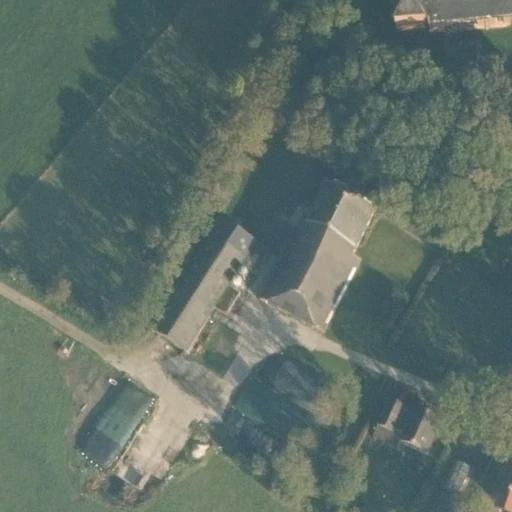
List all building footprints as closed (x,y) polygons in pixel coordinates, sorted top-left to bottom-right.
[(511,0),(415,0),(394,2),(396,33),(429,30),(430,36),(432,35),(432,34),(459,32),(459,34),(461,34),(461,32),(486,31),(486,32),(488,32),(488,30),(511,28),(511,0)] [(259,302),(323,336),(361,262),(352,258),(375,212),(325,186),(303,232),(295,228),(259,302)] [(221,190),(216,200),(230,207),(235,197),(221,190)] [(220,225),(151,333),(187,356),(215,312),(226,319),(240,297),(228,289),(241,270),(253,277),(269,253),(220,225)] [(373,440),(397,450),(399,446),(427,458),(442,423),(415,411),(412,418),(404,415),(406,411),(389,404),(378,430),(373,440)]
